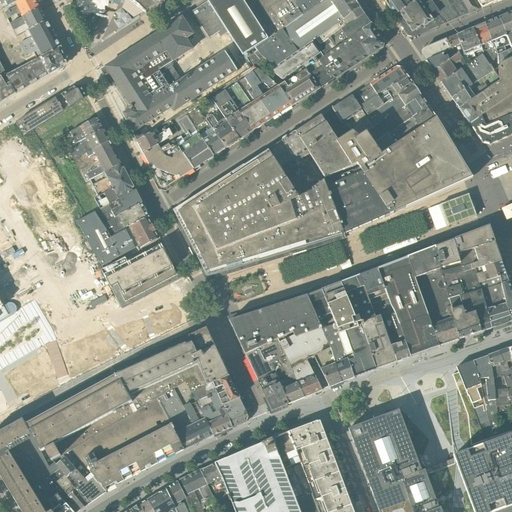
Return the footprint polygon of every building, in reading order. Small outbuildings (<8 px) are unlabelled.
[(21,0),(0,0),(0,4),(3,10),(4,10),(21,0)] [(40,9),(35,0),(21,0),(4,10),(5,12),(8,19),(17,14),(19,19),(40,9)] [(129,0),(131,1),(135,3),(137,5),(142,10),(146,14),(147,13),(146,13),(164,1),(165,2),(167,0),(129,0)] [(268,40),(241,0),(210,0),(207,2),(211,8),(224,28),(246,61),(249,59),(254,67),(265,59),(260,56),(256,49),(268,40)] [(241,0),(268,40),(303,16),(293,0),(241,0)] [(260,56),(265,59),(276,67),(313,41),(316,39),(360,8),(354,0),(326,0),(303,16),(268,40),(256,49),(260,56)] [(293,0),(303,16),(326,0),(293,0)] [(383,0),(394,15),(409,5),(415,0),(383,0)] [(473,0),(416,0),(394,15),(410,38),(478,9),(473,0)] [(477,0),(482,8),(501,0),(477,0)] [(211,8),(207,2),(192,12),(209,38),(224,28),(211,8)] [(360,8),(316,39),(320,44),(328,39),(347,26),(347,27),(365,14),(360,8)] [(23,33),(46,21),(40,9),(19,19),(10,24),(17,37),(23,33)] [(333,51),(372,25),(365,14),(347,27),(347,26),(328,39),(332,43),(329,45),(333,51)] [(511,18),(510,14),(499,18),(509,43),(511,49),(511,18)] [(111,64),(105,67),(130,107),(128,108),(129,110),(122,114),(133,133),(172,108),(174,112),(237,72),(225,53),(176,84),(165,67),(192,50),(185,39),(193,34),(182,18),(111,64)] [(509,43),(499,18),(485,24),(497,55),(498,63),(507,60),(508,59),(511,57),(511,49),(505,52),(503,46),(509,43)] [(34,54),(37,59),(60,47),(46,21),(23,33),(27,40),(16,46),(18,51),(21,49),(26,58),(34,54)] [(497,55),(485,24),(473,29),(483,54),(482,54),(489,65),(490,64),(492,67),(498,63),(497,55)] [(319,61),(319,62),(332,81),(383,48),(384,43),(372,25),(333,51),(319,61)] [(476,59),(482,54),(483,54),(473,29),(457,36),(460,44),(467,59),(468,60),(474,57),(476,59)] [(460,44),(457,36),(445,41),(449,51),(453,49),(452,48),(460,44)] [(313,41),(276,67),(270,71),(281,79),(321,52),(313,41)] [(433,46),(437,56),(442,54),(442,55),(443,55),(443,54),(446,53),(445,52),(449,51),(445,41),(433,46)] [(441,83),(466,65),(464,62),(467,59),(460,44),(452,48),(453,49),(449,51),(445,52),(446,53),(449,60),(432,71),(441,83)] [(437,56),(433,46),(422,50),(421,53),(422,55),(426,61),(437,56)] [(67,59),(60,47),(37,59),(7,75),(17,94),(37,81),(38,82),(49,76),(60,69),(60,68),(65,65),(67,59)] [(442,54),(437,56),(426,61),(432,71),(449,60),(446,53),(443,54),(443,55),(442,55),(442,54)] [(489,65),(482,54),(476,59),(466,65),(441,83),(451,98),(494,70),(492,67),(490,64),(489,65)] [(511,71),(507,60),(498,63),(498,65),(498,75),(497,76),(497,82),(459,109),(470,126),(479,119),(511,94),(511,71)] [(0,104),(17,94),(7,75),(0,61),(0,104)] [(306,70),(319,89),(332,81),(319,62),(306,70)] [(366,103),(407,76),(401,68),(397,67),(361,90),(359,94),(366,103)] [(252,73),(260,84),(263,83),(268,87),(271,92),(266,95),(279,115),(292,107),(280,87),(276,84),(274,83),(257,69),(252,73)] [(280,87),(292,107),(319,89),(306,70),(288,83),(280,87)] [(497,82),(497,76),(494,70),(451,98),(459,109),(497,82)] [(244,78),(271,120),(279,115),(266,95),(264,96),(257,86),(260,84),(252,73),(244,78)] [(368,115),(414,85),(407,76),(366,103),(361,106),(368,115)] [(237,83),(263,125),(271,120),(244,78),(237,83)] [(226,90),(252,132),(263,125),(237,83),(226,90)] [(374,127),(421,96),(414,85),(368,115),(366,116),(374,127)] [(56,99),(63,111),(86,97),(81,87),(76,86),(62,94),(56,99)] [(227,123),(239,141),(252,132),(226,90),(212,99),(227,123)] [(511,135),(511,94),(479,119),(470,126),(482,143),(490,146),(511,135)] [(359,138),(366,133),(374,127),(366,116),(352,96),(332,109),(341,123),(352,132),(359,138)] [(366,133),(374,144),(428,107),(421,96),(374,127),(366,133)] [(25,138),(27,137),(57,118),(56,115),(63,111),(56,99),(16,123),(25,138)] [(184,112),(186,116),(199,135),(213,157),(225,149),(207,120),(196,104),(184,112)] [(381,154),(435,117),(428,107),(374,144),(381,154)] [(337,142),(352,132),(341,123),(332,109),(321,116),(337,142)] [(173,141),(193,170),(213,157),(199,135),(186,116),(177,122),(185,134),(173,141)] [(366,133),(359,138),(352,132),(337,142),(321,116),(295,133),(317,168),(323,182),(323,183),(360,169),(390,215),(472,177),(461,158),(436,118),(435,117),(381,154),(374,144),(366,133)] [(207,120),(225,149),(239,141),(227,123),(219,127),(213,117),(207,120)] [(97,118),(59,138),(63,146),(66,145),(68,149),(103,130),(97,118)] [(156,130),(149,134),(137,141),(136,142),(143,154),(159,145),(178,133),(174,126),(159,135),(156,130)] [(134,135),(137,141),(149,134),(145,128),(134,135)] [(103,130),(68,149),(73,160),(109,141),(103,130)] [(309,155),(295,133),(281,141),(295,163),(299,160),(300,160),(309,155)] [(109,141),(73,160),(79,171),(115,153),(109,141)] [(159,145),(143,154),(147,162),(160,187),(164,188),(193,170),(173,141),(161,149),(159,145)] [(309,194),(311,189),(295,163),(281,141),(267,150),(298,198),(309,194)] [(344,234),(323,183),(323,182),(311,189),(309,194),(298,198),(267,150),(216,183),(173,211),(207,277),(289,251),(290,254),(308,249),(307,245),(314,243),(344,234)] [(115,153),(79,171),(85,183),(105,173),(121,164),(115,153)] [(121,164),(105,173),(107,177),(92,185),(98,196),(99,196),(104,193),(129,180),(121,164)] [(360,169),(323,183),(344,234),(382,218),(390,215),(360,169)] [(99,196),(98,196),(95,198),(100,210),(135,191),(129,180),(104,193),(106,198),(102,200),(99,196)] [(135,191),(100,210),(95,212),(103,224),(111,220),(142,204),(135,191)] [(469,194),(440,205),(448,226),(476,216),(469,194)] [(111,220),(103,224),(112,238),(149,217),(142,204),(111,220)] [(112,238),(103,224),(95,212),(76,222),(83,234),(102,266),(133,249),(134,252),(160,239),(149,217),(112,238)] [(0,243),(5,252),(15,247),(2,223),(0,224),(0,243)] [(452,240),(457,254),(495,243),(491,231),(489,226),(452,240)] [(435,246),(438,260),(445,283),(451,306),(450,307),(457,334),(459,339),(481,332),(477,320),(463,272),(462,269),(457,254),(452,240),(435,246)] [(462,269),(463,272),(475,269),(502,261),(495,243),(457,254),(462,269)] [(101,271),(111,291),(119,305),(126,302),(177,276),(161,245),(128,262),(125,258),(101,271)] [(438,260),(435,246),(407,257),(439,347),(459,340),(459,339),(457,334),(450,307),(451,306),(445,283),(438,260)] [(390,305),(393,311),(396,319),(399,318),(402,323),(399,324),(407,348),(407,349),(409,358),(439,347),(407,257),(378,268),(390,305)] [(502,261),(475,269),(479,285),(481,290),(490,287),(502,284),(499,274),(503,273),(506,272),(502,261)] [(359,275),(373,311),(390,305),(378,268),(359,275)] [(477,320),(481,332),(491,328),(489,317),(485,305),(481,290),(479,285),(475,269),(463,272),(477,320)] [(499,274),(502,284),(511,320),(511,290),(506,272),(503,273),(499,274)] [(360,322),(375,370),(397,362),(394,355),(380,316),(375,317),(373,311),(359,275),(340,282),(355,318),(358,316),(360,322)] [(334,332),(338,330),(360,322),(358,316),(355,318),(340,282),(321,290),(336,324),(332,325),(334,332)] [(489,317),(491,328),(492,328),(511,321),(511,320),(502,284),(490,287),(481,290),(485,305),(489,317)] [(322,329),(332,325),(336,324),(321,290),(307,295),(318,321),(322,329)] [(161,328),(188,315),(177,292),(150,305),(161,328)] [(296,338),(303,335),(322,329),(318,321),(307,295),(229,321),(246,355),(278,339),(279,343),(294,335),(296,338)] [(394,355),(397,362),(409,358),(407,349),(407,348),(399,324),(402,323),(399,318),(396,319),(393,311),(390,305),(373,311),(375,317),(380,316),(394,355)] [(375,370),(360,322),(338,330),(352,372),(354,377),(375,370)] [(335,364),(340,374),(342,380),(343,382),(354,377),(352,372),(338,330),(334,332),(332,325),(322,329),(324,335),(331,349),(335,364)] [(207,328),(190,336),(197,353),(215,346),(207,328)] [(322,329),(303,335),(306,342),(310,350),(314,356),(314,357),(329,387),(343,382),(342,380),(340,374),(335,364),(331,349),(324,335),(322,329)] [(303,335),(296,338),(294,335),(279,343),(285,356),(304,398),(322,391),(307,360),(314,357),(314,356),(310,350),(306,342),(303,335)] [(137,411),(158,398),(165,394),(174,389),(185,383),(191,394),(212,384),(228,376),(215,346),(197,353),(190,336),(115,370),(137,411)] [(278,339),(246,355),(250,364),(257,379),(258,381),(274,373),(270,363),(285,356),(279,343),(278,339)] [(503,364),(500,365),(504,379),(507,389),(508,394),(509,404),(510,404),(511,405),(511,404),(511,365),(508,349),(499,352),(503,364)] [(494,373),(498,414),(511,411),(511,405),(510,404),(509,404),(508,394),(507,389),(504,379),(500,365),(503,364),(499,352),(487,356),(494,373)] [(275,375),(289,404),(304,398),(285,356),(270,363),(274,373),(275,375)] [(494,373),(487,356),(473,362),(477,373),(481,391),(487,416),(498,414),(497,399),(494,373)] [(473,362),(456,367),(458,372),(467,396),(479,425),(488,422),(487,416),(481,391),(477,373),(473,362)] [(71,450),(137,411),(115,370),(23,419),(50,466),(55,463),(56,465),(63,460),(60,456),(71,450)] [(258,381),(260,385),(259,386),(261,390),(262,389),(272,411),(289,404),(275,375),(274,373),(258,381)] [(212,384),(218,397),(227,393),(227,391),(234,388),(228,376),(212,384)] [(191,394),(195,401),(213,436),(232,428),(222,407),(218,397),(212,384),(191,394)] [(218,397),(222,407),(239,399),(234,388),(227,391),(227,393),(218,397)] [(181,443),(185,450),(203,441),(197,432),(183,406),(174,389),(165,394),(158,398),(172,423),(176,430),(175,431),(181,443)] [(158,398),(137,411),(71,450),(81,463),(106,492),(107,491),(107,490),(185,450),(181,443),(175,431),(176,430),(172,423),(158,398)] [(222,407),(232,428),(247,422),(249,418),(239,399),(222,407)] [(197,432),(203,441),(213,436),(195,401),(190,403),(183,406),(197,432)] [(398,410),(348,429),(379,511),(441,511),(440,507),(435,509),(431,497),(437,495),(439,493),(440,493),(441,491),(441,489),(441,487),(441,485),(440,484),(439,482),(437,481),(435,480),(432,480),(431,480),(425,482),(423,476),(422,474),(421,469),(420,469),(418,463),(418,462),(398,410)] [(59,469),(56,465),(55,463),(50,466),(23,419),(0,432),(0,475),(21,511),(73,511),(65,502),(51,486),(54,484),(48,477),(59,469)] [(289,432),(308,486),(310,491),(314,500),(316,507),(317,507),(319,511),(353,511),(334,460),(326,437),(319,420),(311,423),(289,432)] [(470,437),(446,445),(459,486),(468,511),(493,511),(511,504),(511,423),(483,433),(470,437)] [(273,439),(289,479),(297,500),(299,505),(301,511),(319,511),(317,507),(316,507),(314,500),(310,491),(308,486),(289,432),(273,439)] [(262,511),(301,511),(299,505),(297,500),(289,479),(273,439),(272,439),(262,443),(263,445),(256,447),(256,446),(255,446),(256,447),(245,452),(244,451),(245,452),(238,455),(251,479),(262,511)] [(215,464),(222,481),(226,490),(226,489),(229,495),(228,496),(229,501),(231,500),(235,511),(262,511),(251,479),(238,455),(233,457),(233,456),(232,456),(233,457),(227,460),(226,459),(215,464)] [(106,492),(81,463),(74,468),(66,458),(63,460),(56,465),(59,469),(66,478),(78,493),(83,500),(88,505),(106,492)] [(222,481),(215,464),(201,471),(212,495),(226,490),(222,481)] [(66,478),(59,469),(48,477),(54,484),(51,486),(65,502),(73,511),(78,511),(88,505),(83,500),(78,493),(66,478)] [(215,501),(212,495),(201,471),(192,475),(199,489),(202,495),(205,501),(206,505),(215,501)] [(199,489),(192,475),(180,480),(177,482),(185,498),(192,511),(203,511),(199,504),(205,501),(202,495),(199,489)] [(185,498),(177,482),(165,489),(176,511),(187,511),(184,505),(180,504),(179,502),(185,498)] [(147,501),(153,511),(176,511),(165,489),(147,501)] [(153,511),(147,501),(139,505),(143,511),(153,511)]
